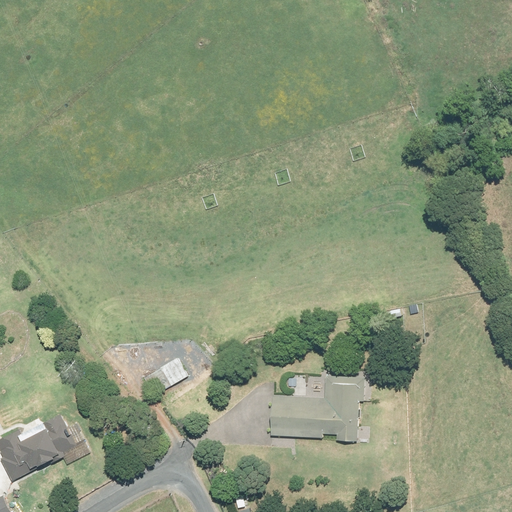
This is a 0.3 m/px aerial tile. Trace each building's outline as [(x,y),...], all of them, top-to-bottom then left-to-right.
[(403,307),(389,308),(389,318),(404,317),(403,307)] [(161,368),(173,387),(196,372),(193,367),(197,364),(191,355),(181,361),(179,357),(161,368)] [(173,387),(161,368),(145,379),(157,397),(173,387)] [(338,440),(370,441),(371,427),(360,426),(361,402),(371,403),(372,377),(287,373),(286,397),(273,396),(271,435),(324,437),(324,433),(338,433),(338,440)] [(69,428),(61,413),(44,423),(40,416),(0,438),(0,443),(8,458),(3,461),(13,479),(54,457),(56,461),(60,469),(92,451),(76,423),(69,428)] [(180,414),(174,422),(192,436),(198,428),(180,414)] [(236,496),(239,507),(251,504),(248,493),(236,496)]
